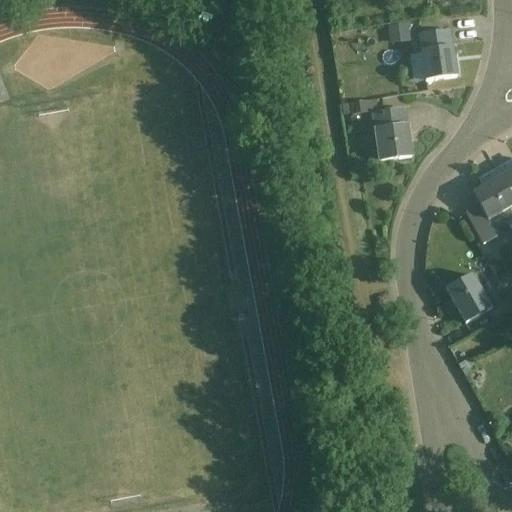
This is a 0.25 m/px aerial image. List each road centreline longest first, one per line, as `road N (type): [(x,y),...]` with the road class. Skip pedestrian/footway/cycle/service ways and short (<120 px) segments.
road 1 (track): [(407,283),(362,292),(305,0)]
road 2 (residential): [(442,411),(415,329),(407,256),(424,191),(479,134)]
road 3 (residential): [(510,511),(465,432),(442,411)]
road 4 (track): [(362,292),(372,341),(388,366),(429,372)]
